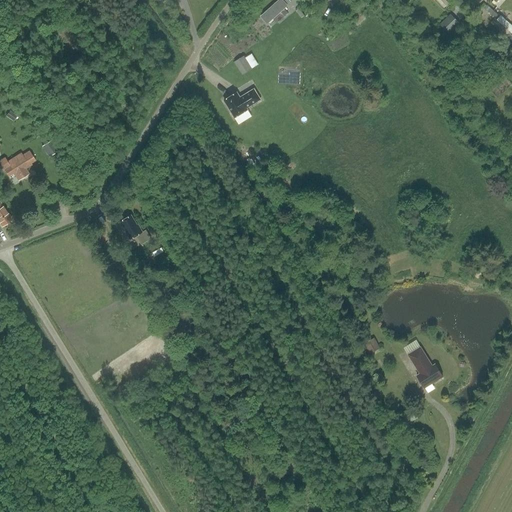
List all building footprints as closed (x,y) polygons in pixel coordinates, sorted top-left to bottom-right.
[(279,1),(260,16),(264,22),(283,7),(279,1)] [(452,14),(441,25),(449,33),(460,22),(452,14)] [(511,33),(511,25),(501,16),(497,20),(511,33)] [(234,62),(242,76),(253,69),(244,56),(234,62)] [(262,100),(254,89),(240,97),(237,92),(223,101),(235,119),(248,111),(247,109),(262,100)] [(17,116),(10,112),(7,117),(14,121),(17,116)] [(42,147),(49,158),(59,151),(52,141),(42,147)] [(10,179),(15,176),(17,181),(27,175),(24,170),(30,167),(29,166),(34,163),(28,152),(8,164),(4,158),(0,161),(0,173),(4,170),(10,179)] [(0,224),(2,227),(12,219),(0,202),(0,224)] [(141,245),(151,239),(146,230),(143,232),(138,225),(138,226),(131,216),(121,222),(127,232),(126,233),(130,240),(136,236),(141,245)] [(365,344),(370,354),(380,349),(374,339),(365,344)] [(425,388),(443,377),(435,364),(432,366),(421,347),(408,355),(420,374),(417,376),(425,388)] [(414,408),(404,414),(409,423),(419,418),(414,408)] [(424,445),(416,450),(421,456),(428,451),(424,445)]
